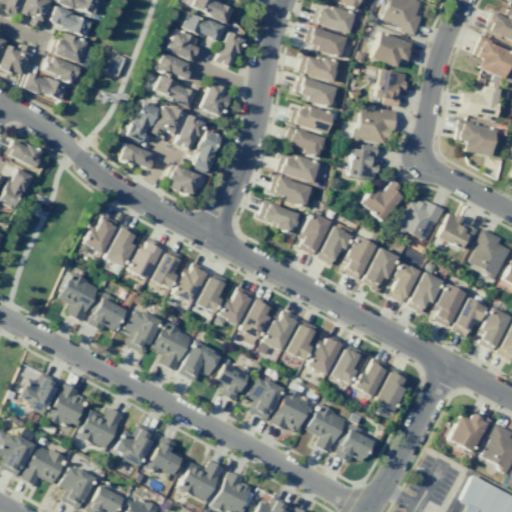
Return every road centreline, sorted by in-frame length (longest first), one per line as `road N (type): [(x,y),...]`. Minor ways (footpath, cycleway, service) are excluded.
road 1 (residential): [(511,396),(127,195),(0,102)]
road 2 (residential): [(18,324),(363,511)]
road 3 (residential): [(459,0),(434,61),(419,154),(430,168),(511,212)]
road 4 (residential): [(278,0),(246,141),(204,234)]
road 5 (residential): [(447,362),(362,511)]
